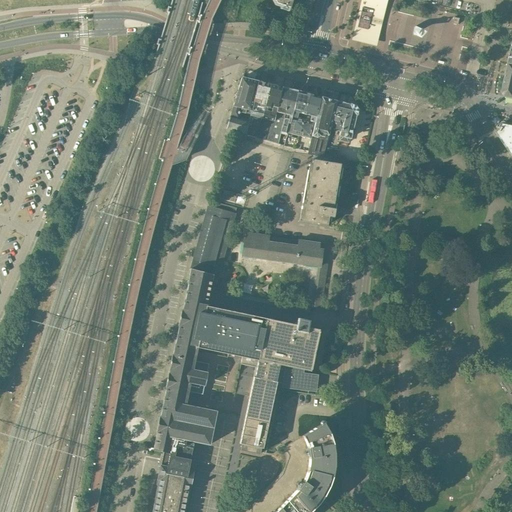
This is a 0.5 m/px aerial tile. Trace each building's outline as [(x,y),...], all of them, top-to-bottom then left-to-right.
[(367,29),(377,32),(384,3),(375,0),(372,13),(361,10),(358,24),(361,25),(361,23),(363,24),(364,24),(364,25),(366,25),(365,26),(368,27),(367,29)] [(372,13),(375,0),(372,0),(363,0),(361,10),(372,13)] [(361,25),(358,24),(355,37),(375,42),(377,32),(367,29),(368,27),(365,26),(366,25),(364,25),(364,24),(363,24),(361,23),(361,25)] [(227,129),(232,131),(246,135),(250,121),(240,118),(242,112),(245,113),(246,109),(252,111),(259,82),(254,80),(253,79),(249,78),(248,79),(242,77),(227,129)] [(259,82),(252,111),(250,121),(246,135),(257,138),(262,122),(271,85),(259,82)] [(262,122),(257,138),(267,141),(270,127),(265,126),(267,119),(275,121),(276,115),(283,88),(271,85),(262,122)] [(298,91),(283,88),(276,115),(285,117),(283,121),(281,131),(288,133),(298,91)] [(299,117),(300,113),(305,114),(310,94),(298,91),(288,133),(297,135),(296,138),(298,139),(304,119),(299,117)] [(304,119),(298,139),(301,140),(302,136),(311,138),(311,136),(321,97),(310,94),(305,114),(314,116),(313,121),(304,119)] [(337,101),(321,97),(311,136),(315,137),(315,135),(320,136),(320,135),(323,136),(323,134),(328,135),(331,124),(337,101)] [(337,101),(331,124),(335,125),(335,128),(341,129),(339,135),(341,136),(340,140),(349,142),(350,138),(352,138),(353,136),(354,136),(355,135),(356,129),(355,127),(352,127),(355,115),(357,114),(359,108),(355,104),(349,103),(348,103),(337,101)] [(511,138),(511,123),(504,122),(498,131),(504,140),(507,138),(511,138)] [(460,151),(463,149),(464,146),(462,143),(456,142),(453,143),(452,146),(454,149),(454,151),(456,151),(457,150),(457,152),(459,152),(460,151)] [(325,146),(323,157),(336,159),(338,149),(326,147),(325,146)] [(305,186),(299,221),(326,226),(328,217),(334,218),(334,214),(332,213),(340,164),(312,159),(308,186),(305,186)] [(234,202),(236,196),(227,194),(225,200),(234,202)] [(208,209),(188,282),(211,287),(213,275),(218,276),(237,208),(210,201),(208,209)] [(326,264),(321,263),(322,250),(319,249),(319,243),(299,240),(298,241),(268,237),(269,236),(248,233),(247,239),(244,239),(242,256),(280,261),(318,266),(325,267),(326,264)] [(324,274),(317,273),(312,308),(320,309),(324,274)] [(153,450),(164,452),(158,480),(159,480),(152,511),(208,511),(211,502),(208,501),(211,489),(191,485),(193,472),(189,471),(191,457),(193,448),(185,447),(186,441),(220,448),(228,414),(221,412),(220,417),(216,416),(216,411),(186,405),(188,392),(202,395),(204,387),(207,387),(210,374),(207,373),(209,364),(195,361),(198,348),(259,361),(242,444),(241,444),(240,451),(259,454),(274,382),(273,382),(277,365),(310,372),(311,370),(319,332),(319,331),(319,330),(308,327),(309,321),(297,318),(296,325),(207,307),(207,305),(211,287),(188,282),(179,326),(178,335),(177,335),(177,337),(176,345),(175,348),(174,355),(172,355),(166,388),(161,416),(160,416),(157,432),(153,450)] [(308,470),(306,475),(330,481),(334,465),(334,453),(333,444),(329,432),(323,423),(302,435),(306,442),(308,448),(309,457),(309,463),(308,470)] [(329,485),(330,481),(306,475),(306,476),(303,481),(298,489),(282,505),(287,511),(309,511),(318,504),(323,497),(329,485)]
